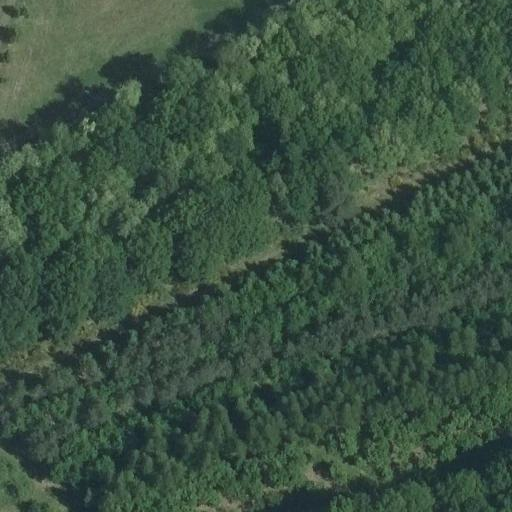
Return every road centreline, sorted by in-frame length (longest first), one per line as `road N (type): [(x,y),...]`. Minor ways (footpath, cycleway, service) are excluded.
road 1 (track): [(0,392),(511,142)]
road 2 (track): [(511,336),(391,346),(92,470),(13,511)]
road 3 (track): [(297,0),(0,146)]
road 4 (track): [(511,453),(298,511)]
road 5 (track): [(361,491),(350,469),(297,442),(269,401)]
